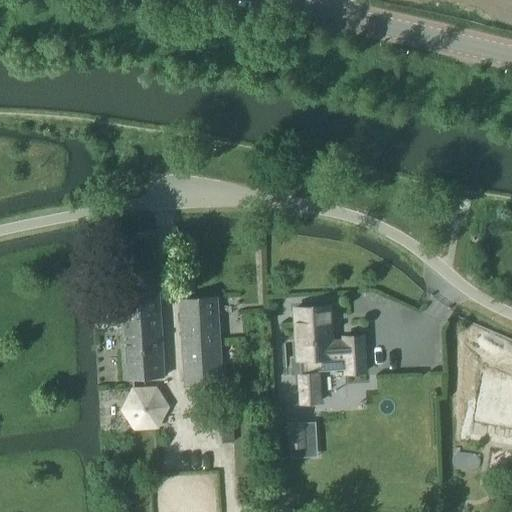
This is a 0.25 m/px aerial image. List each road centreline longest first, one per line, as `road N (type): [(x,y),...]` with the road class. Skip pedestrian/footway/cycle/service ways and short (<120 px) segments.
road 1 (unclassified): [(511,315),(381,228),(307,208),(146,204),(0,232)]
road 2 (secondary): [(511,57),(237,0)]
road 3 (track): [(172,392),(246,492),(251,511)]
